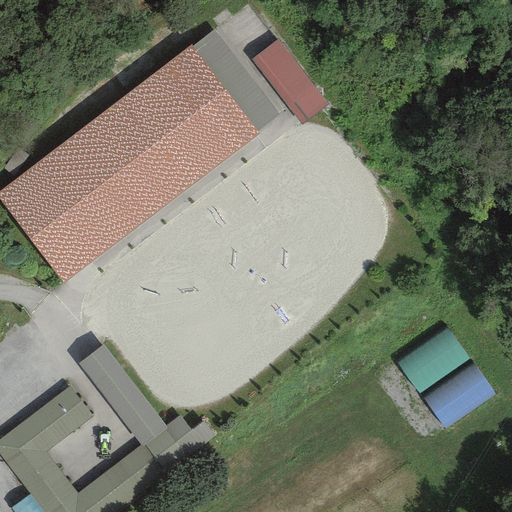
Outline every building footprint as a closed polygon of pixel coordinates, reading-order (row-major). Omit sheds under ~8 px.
[(213,30),(191,47),(256,131),(278,114),(213,30)] [(278,39),(251,59),(301,125),(328,104),(278,39)] [(190,46),(0,189),(0,201),(61,281),(256,133),(191,47),(190,46)] [(467,360),(446,329),(396,363),(417,394),(467,360)] [(164,426),(102,345),(77,363),(139,444),(141,447),(164,430),(166,428),(164,426)] [(494,395),(474,366),(423,400),(443,429),(494,395)] [(92,417),(68,387),(0,438),(0,457),(29,495),(42,511),(115,511),(185,458),(164,430),(141,447),(139,444),(77,492),(46,452),(92,417)] [(179,415),(164,426),(166,428),(164,430),(185,458),(214,437),(202,422),(191,431),(179,415)] [(42,511),(29,495),(10,509),(12,511),(42,511)]
